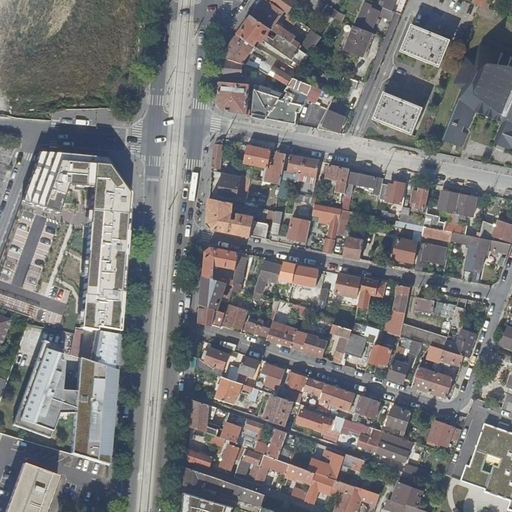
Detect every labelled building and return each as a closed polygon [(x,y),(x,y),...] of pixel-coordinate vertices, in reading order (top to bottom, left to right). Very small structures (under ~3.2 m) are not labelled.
[(310,56),(321,40),(322,38),(313,32),(304,45),(295,39),(297,37),(276,23),(283,11),(269,2),(266,0),(262,0),(251,17),(310,56)] [(270,0),(269,2),(283,11),(287,14),(296,0),(270,0)] [(472,0),(472,3),(488,9),(491,0),(490,0),(472,0)] [(356,26),(371,33),(374,25),(378,27),(381,20),(377,19),(380,12),(372,8),(373,6),(365,3),(356,26)] [(383,8),(384,8),(393,12),(395,7),(385,3),(383,8)] [(335,19),(336,18),(339,13),(328,5),(324,11),(335,19)] [(393,20),(396,13),(393,12),(384,8),(381,15),(393,20)] [(335,19),(324,11),(318,19),(330,27),(335,19)] [(297,21),(288,15),(285,20),(294,26),(297,21)] [(296,70),(299,72),(310,56),(251,17),(238,35),(254,46),(257,48),(260,43),(261,43),(263,41),(296,64),(293,68),(296,70)] [(451,41),(412,25),(401,52),(440,68),(451,41)] [(347,50),(368,58),(371,49),(369,48),(375,34),(371,33),(356,26),(347,50)] [(236,38),(231,35),(223,48),(222,55),(222,58),(242,64),(254,46),(238,35),(236,38)] [(442,140),(460,147),(465,133),(462,131),(464,127),(465,127),(473,110),(476,111),(503,122),(496,139),(511,144),(510,146),(511,146),(511,56),(508,55),(498,51),(489,48),(481,44),(474,60),(466,57),(455,84),(464,88),(442,140)] [(243,64),(242,64),(222,58),(220,80),(241,82),(243,64)] [(258,69),(262,71),(266,65),(257,60),(252,67),(258,69)] [(289,87),(294,79),(299,72),(296,70),(291,77),(273,67),(268,75),(284,84),(289,87)] [(359,83),(345,77),(341,85),(356,91),(359,83)] [(267,119),(296,125),(299,114),(301,114),(307,101),(316,105),(323,91),(294,79),(289,87),(284,94),(267,119)] [(223,111),(248,116),(250,85),(220,82),(218,104),(223,111)] [(278,92),(284,94),(289,87),(284,84),(278,92)] [(252,117),(267,119),(284,94),(278,92),(257,85),(255,85),(252,117)] [(412,135),(424,108),(385,93),(374,120),(412,135)] [(473,110),(465,127),(469,129),(476,111),(473,110)] [(345,118),(329,112),(323,126),(339,133),(345,118)] [(465,133),(460,147),(462,148),(468,134),(465,133)] [(509,148),(510,146),(511,144),(496,139),(495,142),(509,148)] [(0,186),(15,147),(0,141),(0,186)] [(215,146),(213,169),(221,170),(224,142),(221,141),(215,146)] [(268,168),(271,151),(248,146),(244,163),(268,168)] [(55,180),(62,160),(40,152),(32,172),(55,180)] [(286,160),(287,154),(274,152),(274,154),(277,155),(271,183),(281,185),(281,183),(282,179),(282,177),(286,160)] [(318,172),(321,161),(292,155),(289,172),(317,178),(318,175),(318,172)] [(346,193),(350,173),(351,170),(330,166),(327,177),(339,180),(337,191),(346,193)] [(383,184),(384,180),(350,173),(346,193),(342,210),(349,211),(354,184),(375,188),(374,193),(380,195),(383,184)] [(241,177),(224,174),(220,195),(237,198),(241,177)] [(312,203),(313,198),(314,190),(308,189),(307,197),(301,196),(296,195),(288,193),(290,181),(282,179),(281,183),(281,185),(279,191),(278,197),(312,203)] [(38,184),(29,181),(22,201),(30,204),(38,184)] [(396,187),(383,184),(380,195),(379,200),(401,204),(405,185),(396,183),(396,187)] [(419,192),(414,191),(412,202),(417,203),(416,208),(425,210),(429,191),(419,189),(419,192)] [(78,240),(92,242),(100,205),(101,199),(85,190),(82,198),(78,240)] [(456,215),(460,194),(443,191),(439,209),(453,212),(453,214),(456,215)] [(477,198),(460,194),(456,215),(459,216),(459,213),(473,216),(477,198)] [(212,230),(251,237),(251,236),(266,239),(269,224),(254,222),(255,218),(237,214),(236,221),(233,220),(232,219),(234,203),(210,199),(208,224),(212,230)] [(339,226),(342,210),(321,205),(315,204),(313,214),(321,216),(320,222),(339,226)] [(92,242),(90,254),(107,255),(107,246),(96,246),(96,240),(99,240),(103,205),(100,205),(92,242)] [(424,226),(426,219),(409,215),(410,208),(403,207),(402,214),(400,221),(424,226)] [(15,219),(38,227),(41,217),(30,213),(30,211),(23,208),(22,210),(19,209),(15,219)] [(345,236),(350,211),(349,211),(342,210),(339,226),(337,234),(345,236)] [(63,226),(67,216),(54,212),(51,221),(63,226)] [(274,220),(270,236),(278,237),(282,214),(275,213),(274,220)] [(440,217),(427,214),(426,219),(424,226),(428,227),(437,229),(452,232),(454,224),(439,222),(440,217)] [(377,233),(380,217),(376,216),(370,215),(366,231),(377,233)] [(288,238),(307,242),(312,221),(293,217),(288,238)] [(56,245),(60,235),(47,230),(38,227),(15,219),(11,229),(56,245)] [(495,226),(483,221),(480,238),(511,244),(511,239),(511,225),(498,220),(495,226)] [(60,235),(63,226),(51,221),(47,230),(60,235)] [(423,231),(424,226),(400,221),(397,221),(396,226),(423,231)] [(454,223),(454,224),(452,232),(453,232),(466,235),(467,226),(454,223)] [(437,229),(428,227),(427,235),(436,237),(437,230),(437,229)] [(437,230),(436,237),(451,241),(452,233),(437,230)] [(466,235),(453,232),(452,233),(451,241),(470,245),(465,270),(473,272),(473,268),(475,263),(478,247),(480,238),(466,235)] [(19,241),(8,237),(5,247),(15,250),(19,241)] [(344,256),(360,259),(364,240),(348,237),(344,256)] [(324,250),(333,252),(336,239),(327,238),(324,250)] [(394,258),(414,262),(418,242),(398,238),(394,258)] [(471,281),(478,283),(485,252),(488,251),(488,249),(492,250),(491,252),(502,255),(502,252),(507,253),(511,244),(480,238),(478,247),(475,263),(473,268),(473,272),(471,281)] [(422,258),(418,257),(415,270),(421,271),(424,259),(437,262),(439,254),(440,246),(425,243),(422,258)] [(239,256),(240,253),(212,248),(206,252),(204,276),(234,285),(234,281),(215,276),(215,268),(218,269),(219,267),(236,270),(239,256)] [(53,252),(50,262),(80,264),(81,253),(53,252)] [(247,258),(239,256),(236,270),(235,278),(241,279),(242,272),(244,273),(247,258)] [(50,263),(50,262),(33,257),(28,271),(44,277),(50,263)] [(297,266),(297,265),(284,262),(283,266),(264,262),(259,278),(255,292),(264,295),(268,281),(279,283),(280,280),(293,283),(297,266)] [(319,270),(297,266),(293,283),(298,284),(316,287),(319,270)] [(0,300),(12,305),(23,277),(6,271),(0,287),(0,300)] [(73,298),(82,298),(82,294),(99,295),(115,296),(116,279),(99,278),(98,291),(86,290),(86,272),(64,271),(63,280),(71,281),(71,288),(74,288),(73,298)] [(340,274),(336,293),(357,298),(361,278),(340,274)] [(232,293),(235,286),(233,285),(234,285),(204,276),(201,305),(218,311),(223,297),(227,298),(227,296),(224,294),(225,290),(232,293)] [(39,291),(38,293),(43,295),(47,283),(43,282),(39,291)] [(298,284),(293,283),(289,303),(294,304),(298,284)] [(363,283),(360,298),(369,300),(373,286),(363,283)] [(409,296),(411,287),(399,285),(397,293),(409,296)] [(328,290),(322,288),(319,300),(326,302),(328,290)] [(379,330),(401,337),(403,324),(409,296),(397,293),(393,311),(397,312),(393,331),(380,327),(379,330)] [(115,296),(99,295),(98,312),(114,314),(115,296)] [(457,307),(457,305),(417,298),(415,310),(453,317),(457,307)] [(273,322),(278,323),(283,306),(285,301),(280,300),(279,304),(276,311),(276,314),(273,322)] [(300,317),(313,321),(316,311),(296,305),(294,304),(289,303),(285,301),(283,306),(293,309),(293,307),(296,308),(295,311),(302,313),(300,317)] [(220,329),(222,326),(226,313),(222,312),(218,311),(201,305),(200,323),(220,329)] [(225,323),(243,329),(249,311),(231,305),(225,323)] [(465,309),(457,307),(453,317),(452,322),(451,324),(460,326),(465,309)] [(246,330),(268,337),(273,322),(276,314),(276,311),(272,310),(267,328),(248,322),(246,330)] [(0,340),(2,342),(10,321),(0,316),(0,340)] [(317,332),(320,320),(315,319),(311,331),(317,332)] [(267,341),(303,352),(308,336),(298,332),(299,329),(278,323),(273,322),(268,337),(267,340),(267,341)] [(361,358),(366,342),(367,339),(360,337),(364,326),(355,323),(352,330),(345,353),(361,358)] [(334,363),(341,365),(345,353),(352,330),(334,324),(331,333),(342,336),(334,363)] [(422,344),(430,346),(443,350),(446,342),(446,341),(447,338),(403,324),(401,337),(412,340),(422,344)] [(379,330),(364,326),(360,337),(367,339),(366,342),(375,345),(379,330)] [(511,327),(508,326),(501,345),(511,349),(511,327)] [(464,356),(468,358),(475,334),(462,330),(457,345),(446,341),(446,342),(443,350),(464,356)] [(91,356),(90,361),(117,370),(118,361),(120,336),(113,334),(95,331),(91,356)] [(323,358),(329,340),(310,334),(304,351),(323,358)] [(422,344),(412,340),(409,352),(418,356),(422,344)] [(387,365),(392,349),(376,345),(370,363),(379,365),(380,363),(387,365)] [(395,353),(404,355),(406,347),(397,345),(395,353)] [(426,357),(439,361),(443,350),(430,346),(426,357)] [(90,361),(80,358),(77,391),(62,390),(62,356),(42,349),(12,425),(49,438),(59,413),(75,413),(72,454),(108,465),(117,370),(90,361)] [(197,359),(196,368),(221,377),(229,356),(211,349),(206,362),(197,359)] [(464,356),(443,350),(439,361),(461,368),(464,356)] [(412,359),(396,354),(394,360),(410,365),(412,359)] [(255,361),(245,357),(242,368),(240,373),(237,383),(245,385),(248,376),(254,378),(259,362),(255,361)] [(394,360),(388,379),(396,381),(398,375),(405,378),(410,365),(394,360)] [(279,391),(286,371),(266,364),(262,374),(270,376),(267,386),(279,391)] [(234,365),(229,380),(237,383),(240,373),(242,368),(234,365)] [(413,387),(430,392),(436,373),(419,367),(413,387)] [(306,377),(290,372),(286,385),(301,390),(306,377)] [(509,387),(501,408),(511,412),(511,372),(507,386),(509,387)] [(436,373),(430,392),(447,398),(453,379),(436,373)] [(240,389),(251,393),(252,393),(254,388),(253,388),(245,385),(237,383),(229,380),(224,378),(217,399),(234,404),(240,389)] [(326,384),(308,378),(304,391),(309,392),(322,396),(326,384)] [(254,388),(260,390),(262,383),(256,381),(253,388),(254,388)] [(322,396),(317,410),(335,416),(338,407),(349,411),(355,394),(326,384),(322,396)] [(256,402),(260,390),(254,388),(252,393),(251,393),(249,400),(256,402)] [(274,395),(273,395),(265,420),(285,427),(292,405),(299,407),(300,404),(299,403),(293,402),(291,401),(277,396),(274,395)] [(380,403),(361,396),(355,412),(375,418),(380,403)] [(191,428),(222,439),(223,434),(218,432),(220,427),(208,422),(208,418),(213,419),(217,408),(202,403),(193,400),(191,428)] [(387,425),(406,431),(412,412),(393,406),(387,425)] [(303,410),(298,422),(321,429),(322,427),(330,429),(333,419),(303,410)] [(341,432),(345,419),(339,417),(334,430),(341,432)] [(245,427),(259,432),(261,433),(264,425),(263,425),(248,419),(245,427)] [(341,432),(341,433),(348,435),(348,433),(350,427),(352,421),(345,419),(341,432)] [(373,428),(371,428),(358,424),(352,421),(350,427),(356,429),(367,432),(371,433),(373,428)] [(373,428),(383,432),(386,425),(378,423),(373,421),(371,428),(373,428)] [(450,440),(457,442),(462,430),(435,421),(428,443),(435,446),(435,445),(440,446),(441,444),(448,446),(450,440)] [(245,447),(254,450),(256,445),(238,438),(241,429),(227,424),(223,434),(222,439),(240,445),(245,447)] [(511,433),(485,424),(476,450),(487,454),(501,459),(499,467),(494,465),(491,474),(485,489),(485,491),(511,500),(509,508),(511,509),(511,433)] [(354,435),(356,429),(350,427),(348,433),(354,435)] [(377,452),(384,432),(383,432),(373,428),(371,433),(369,438),(366,436),(361,435),(357,445),(377,452)] [(272,442),(283,446),(288,433),(277,429),(272,442)] [(411,445),(412,442),(403,439),(384,432),(377,452),(397,459),(401,460),(405,450),(401,449),(403,443),(411,445)] [(212,436),(210,441),(223,446),(225,441),(212,436)] [(254,450),(259,452),(262,444),(257,442),(256,445),(254,450)] [(267,455),(279,459),(283,446),(272,442),(267,455)] [(236,454),(242,456),(245,447),(240,445),(239,448),(228,444),(220,467),(231,471),(236,454)] [(213,458),(189,450),(188,460),(197,463),(212,469),(215,460),(213,459),(213,458)] [(248,481),(254,483),(260,466),(258,465),(262,455),(246,450),(242,460),(241,459),(235,477),(242,479),(248,462),(251,463),(256,464),(255,467),(253,467),(248,481)] [(481,470),(487,454),(476,450),(470,466),(466,465),(461,480),(485,489),(491,474),(481,470)] [(260,466),(254,483),(261,486),(268,466),(270,467),(270,468),(286,474),(290,463),(279,459),(267,455),(264,453),(260,466)] [(309,469),(315,472),(316,472),(322,474),(336,479),(337,479),(343,465),(347,454),(343,453),(342,456),(335,454),(330,466),(313,459),(309,469)] [(365,460),(347,454),(343,465),(361,471),(365,460)] [(245,480),(251,463),(248,462),(242,479),(245,480)] [(290,463),(286,474),(311,483),(315,472),(309,469),(290,463)] [(5,511),(43,511),(57,476),(23,464),(5,511)] [(399,470),(412,474),(413,471),(411,470),(411,468),(401,465),(399,470)] [(204,486),(207,475),(196,471),(187,468),(186,486),(202,490),(204,486)] [(314,484),(319,486),(331,491),(333,487),(335,481),(322,476),(322,474),(316,472),(312,483),(314,484)] [(219,495),(220,491),(224,480),(207,475),(204,486),(216,490),(214,494),(219,495)] [(408,505),(416,481),(401,476),(393,499),(408,505)] [(334,511),(337,511),(345,511),(348,506),(355,486),(337,479),(336,479),(335,481),(333,487),(337,489),(342,490),(334,511)] [(220,491),(239,498),(242,487),(224,480),(220,491)] [(308,493),(305,501),(313,503),(318,489),(310,486),(308,493)] [(348,506),(345,511),(356,511),(361,499),(377,504),(380,495),(358,487),(355,486),(348,506)] [(256,504),(261,506),(265,495),(242,487),(239,498),(253,503),(252,505),(255,506),(256,504)] [(294,488),(291,496),(305,501),(308,493),(294,488)] [(247,511),(235,508),(216,502),(200,497),(185,493),(183,511),(247,511)] [(261,506),(261,508),(266,510),(270,497),(265,495),(261,506)] [(404,511),(408,505),(393,499),(382,495),(378,505),(396,511),(404,511)] [(270,497),(266,510),(270,511),(274,501),(275,498),(270,497)] [(274,501),(270,511),(297,511),(299,506),(295,505),(294,508),(274,501)]
